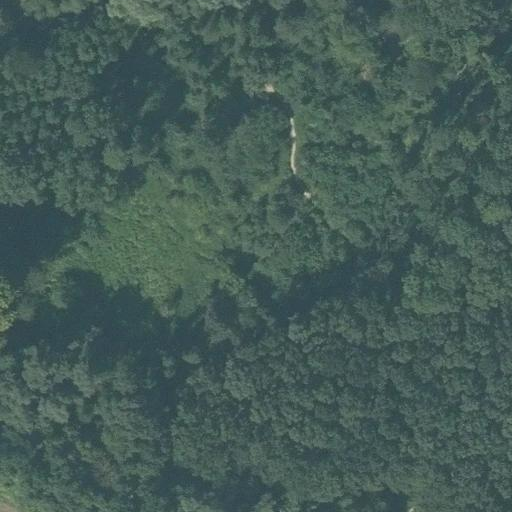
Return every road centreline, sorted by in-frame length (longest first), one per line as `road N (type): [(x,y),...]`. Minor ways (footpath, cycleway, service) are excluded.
road 1 (track): [(363,511),(200,418),(202,385),(277,313)]
road 2 (track): [(382,317),(418,442),(409,511)]
road 3 (track): [(382,317),(419,296),(511,266)]
